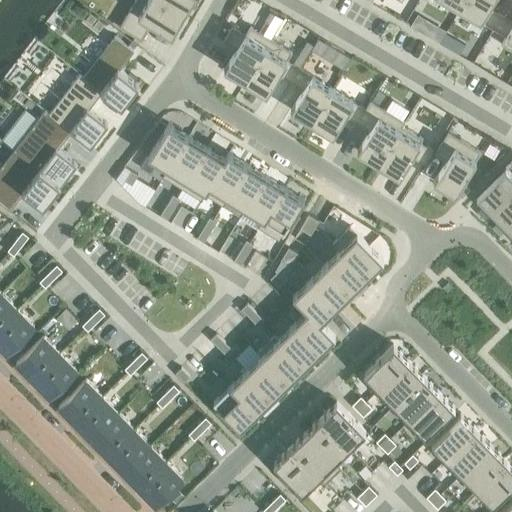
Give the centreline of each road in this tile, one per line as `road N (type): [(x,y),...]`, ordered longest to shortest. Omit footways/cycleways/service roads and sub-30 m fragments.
road 1 (residential): [(55,233),(151,341),(180,342),(227,297),(219,269),(91,185)]
road 2 (residential): [(431,248),(180,77)]
road 3 (residential): [(190,511),(394,312)]
road 4 (residential): [(394,312),(511,432)]
road 5 (residential): [(0,399),(111,511)]
road 6 (residential): [(180,77),(91,185)]
